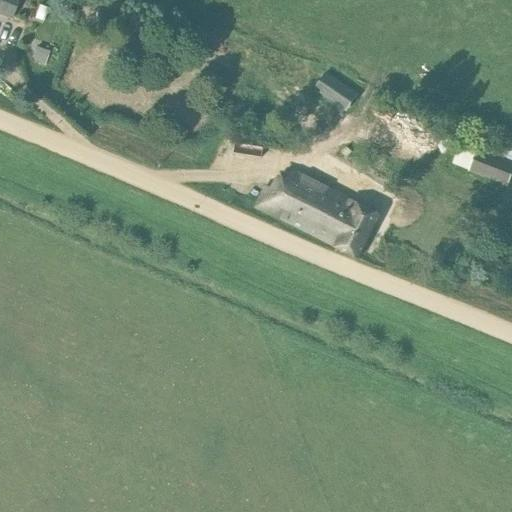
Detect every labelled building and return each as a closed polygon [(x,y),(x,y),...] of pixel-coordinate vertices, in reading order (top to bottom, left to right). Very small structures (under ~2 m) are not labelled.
[(0,0),(0,15),(11,19),(18,0),(0,0)] [(93,33),(99,34),(106,32),(111,28),(114,23),(116,17),(115,11),(113,6),(109,1),(107,0),(87,0),(86,1),(82,4),(80,10),(79,16),(80,23),(84,28),(88,32),(93,33)] [(359,98),(332,68),(316,82),(343,112),(359,98)] [(511,167),(466,140),(453,161),(503,191),(511,177),(511,167)] [(326,191),(328,186),(294,170),(283,193),(265,184),(254,206),(357,257),(379,212),(353,199),(351,204),(326,191)]
